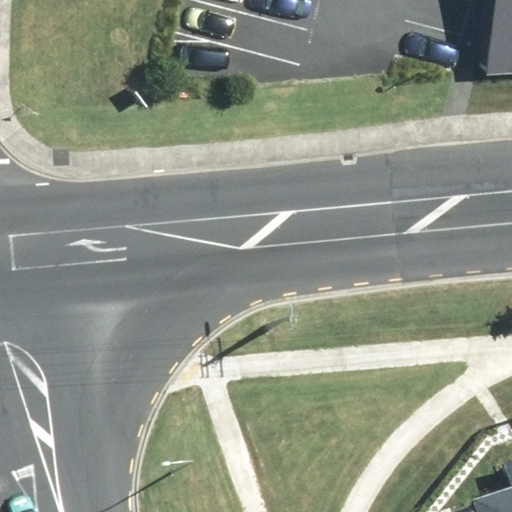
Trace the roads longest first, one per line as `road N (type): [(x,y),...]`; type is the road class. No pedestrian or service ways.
road 1 (secondary): [(0,251),(511,212)]
road 2 (secondary): [(64,511),(0,315)]
